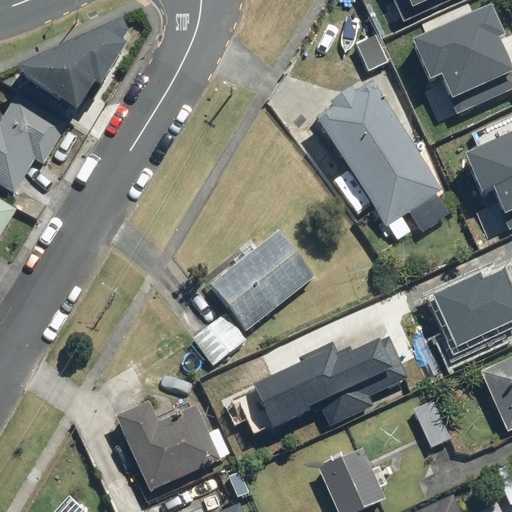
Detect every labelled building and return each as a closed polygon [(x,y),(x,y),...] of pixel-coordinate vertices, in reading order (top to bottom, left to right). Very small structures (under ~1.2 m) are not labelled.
[(460,75),(432,88),(453,134),(511,107),(511,93),(472,8),(436,24),(460,75)] [(328,114),(312,124),(384,232),(440,195),(367,87),(351,98),(348,94),(325,109),(328,114)] [(0,189),(13,198),(33,164),(42,169),(66,128),(15,98),(0,122),(0,189)] [(0,236),(15,212),(0,202),(0,236)] [(275,235),(207,288),(228,315),(191,344),(212,370),(247,342),(243,337),(312,282),(275,235)] [(511,256),(485,269),(503,309),(470,323),(468,319),(439,332),(453,365),(511,338),(511,256)] [(406,384),(386,339),(349,356),(347,352),(335,358),(330,347),(295,363),(286,342),(251,359),(264,389),(271,386),(287,421),(282,423),(284,426),(265,434),(273,452),(326,428),(327,431),(374,409),(370,400),(406,384)] [(511,359),(478,375),(506,436),(511,433),(511,359)] [(220,465),(194,409),(157,427),(146,404),(112,420),(149,498),(220,465)] [(432,404),(412,413),(430,452),(449,443),(432,404)] [(360,453),(316,473),(333,511),(367,511),(384,505),(378,492),(385,489),(376,470),(369,473),(360,453)] [(511,460),(491,470),(507,507),(511,504),(511,460)] [(457,511),(451,497),(418,511),(457,511)]
